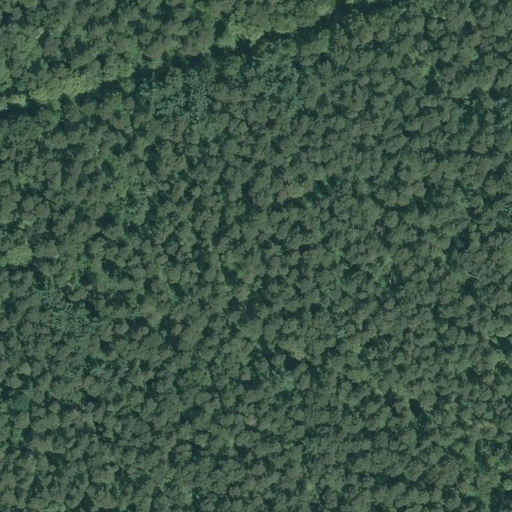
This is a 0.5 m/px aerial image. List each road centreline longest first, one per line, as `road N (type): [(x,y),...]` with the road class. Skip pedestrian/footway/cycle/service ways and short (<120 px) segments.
road 1 (track): [(511,430),(0,259)]
road 2 (track): [(0,120),(388,0)]
